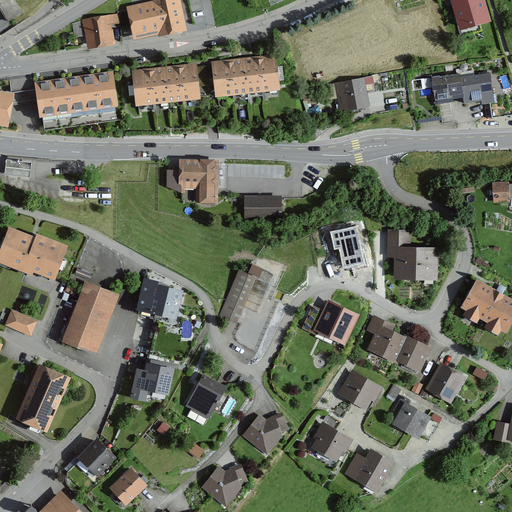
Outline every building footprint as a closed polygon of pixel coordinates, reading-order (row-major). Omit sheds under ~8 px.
[(24,12),(16,0),(0,0),(0,7),(8,21),(24,12)] [(162,28),(163,32),(181,28),(174,0),(169,0),(129,9),(135,34),(162,28)] [(462,27),(487,19),(481,0),(458,0),(454,1),(462,27)] [(90,33),(92,45),(110,43),(107,25),(119,23),(118,14),(83,20),(72,23),(74,32),(69,32),(70,36),(90,33)] [(277,88),(274,58),(259,59),(262,89),(277,88)] [(244,61),(247,91),(262,89),(259,59),(244,61)] [(229,63),(233,93),(247,91),(244,61),(229,63)] [(216,83),(218,94),(233,93),(229,63),(214,64),(216,78),(216,83)] [(198,67),(199,80),(196,80),(196,86),(216,83),(216,78),(209,78),(208,66),(198,67)] [(183,98),(198,97),(196,86),(196,80),(194,67),(179,68),(183,98)] [(164,70),(168,100),(183,98),(179,68),(164,70)] [(150,72),(153,102),(168,100),(164,70),(150,72)] [(135,73),(138,103),(153,102),(150,72),(135,73)] [(492,91),(490,73),(460,77),(463,96),(464,103),(481,100),(482,104),(490,103),(492,116),(511,113),(511,94),(510,88),(492,91)] [(111,74),(96,76),(100,106),(115,104),(111,74)] [(441,116),(439,100),(463,96),(460,77),(460,74),(424,79),(425,88),(413,90),(417,119),(441,116)] [(86,108),(100,106),(96,76),(81,78),(86,108)] [(336,83),(340,108),(368,103),(364,83),(374,81),(373,76),(336,83)] [(71,110),(86,108),(81,78),(67,80),(71,110)] [(57,112),(71,110),(67,80),(52,82),(57,112)] [(42,114),(57,112),(52,82),(38,84),(42,114)] [(0,121),(4,123),(9,96),(0,94),(0,121)] [(35,162),(10,159),(9,172),(33,176),(35,162)] [(198,202),(198,199),(215,199),(215,163),(182,162),(182,170),(168,170),(168,186),(181,192),(181,202),(198,202)] [(493,185),(494,199),(510,199),(509,184),(493,185)] [(246,218),(281,218),(280,198),(245,198),(246,218)] [(356,228),(333,233),(336,247),(340,246),(344,266),(363,262),(356,228)] [(11,230),(0,257),(0,259),(31,271),(32,268),(53,276),(61,257),(58,256),(62,246),(38,237),(36,241),(11,230)] [(391,232),(391,247),(408,247),(408,232),(391,232)] [(398,250),(398,274),(434,275),(434,251),(398,250)] [(96,265),(88,286),(111,295),(119,274),(96,265)] [(237,322),(244,306),(241,305),(253,277),(240,271),(221,315),(237,322)] [(146,280),(139,308),(174,316),(179,292),(158,287),(159,283),(146,280)] [(511,300),(479,281),(464,307),(504,330),(511,316),(511,300)] [(67,340),(90,349),(111,295),(88,286),(67,340)] [(330,304),(319,325),(344,338),(355,316),(330,304)] [(7,324),(28,333),(33,320),(13,311),(7,324)] [(383,349),(382,352),(397,358),(406,339),(388,331),(390,326),(374,318),(369,330),(378,334),(373,345),(383,349)] [(416,373),(427,349),(406,339),(397,358),(404,361),(401,366),(416,373)] [(144,398),(147,388),(166,392),(171,370),(161,368),(162,363),(152,361),(151,365),(149,365),(148,372),(138,370),(133,396),(144,398)] [(442,367),(431,388),(449,398),(461,377),(442,367)] [(488,373),(477,367),(474,373),(485,379),(488,373)] [(41,368),(20,416),(45,427),(60,394),(58,393),(61,387),(62,388),(66,379),(41,368)] [(349,403),(352,397),(368,406),(379,387),(353,372),(331,412),(343,418),(351,404),(349,403)] [(218,403),(219,401),(218,400),(224,389),(203,377),(188,403),(210,415),(216,402),(218,403)] [(401,415),(397,422),(429,440),(443,417),(431,410),(427,417),(408,405),(411,400),(403,396),(394,411),(401,415)] [(259,443),(267,449),(279,434),(278,431),(286,428),(281,414),(273,417),(275,422),(269,424),(264,420),(262,422),(259,419),(247,435),(258,444),(259,443)] [(342,447),(344,449),(350,439),(335,431),(341,421),(329,415),(317,436),(320,437),(315,445),(336,457),(342,447)] [(510,437),(509,437),(511,426),(498,423),(495,438),(509,441),(510,437)] [(86,473),(91,467),(97,473),(113,457),(97,441),(76,463),(86,473)] [(209,451),(194,441),(189,449),(203,459),(209,451)] [(367,483),(368,480),(378,486),(391,462),(372,451),(366,461),(357,456),(349,470),(358,476),(357,477),(367,483)] [(219,494),(227,501),(239,486),(237,483),(246,480),(240,466),(232,469),(234,474),(227,476),(219,469),(206,486),(217,496),(219,494)] [(113,487),(126,502),(145,484),(131,470),(113,487)] [(76,511),(61,496),(44,511),(76,511)]
